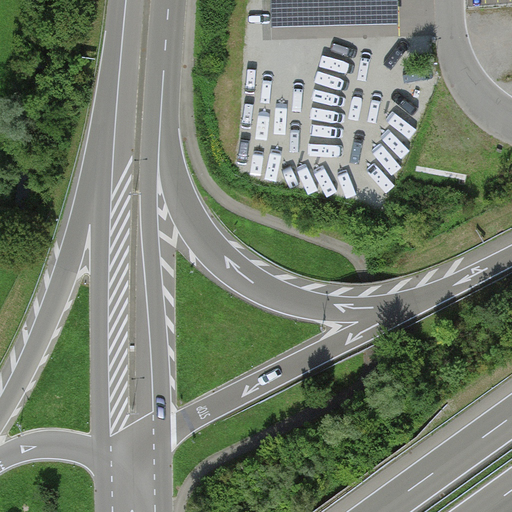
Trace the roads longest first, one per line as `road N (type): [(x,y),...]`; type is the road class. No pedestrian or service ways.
road 1 (motorway): [(403,308),(335,308),(245,275),(201,235),(159,141)]
road 2 (secondary): [(163,435),(152,220),(159,141)]
road 3 (secondary): [(97,171),(102,460)]
road 4 (motorway): [(403,308),(163,435)]
road 5 (motorway): [(97,171),(50,315),(0,413)]
road 6 (secondary): [(116,0),(97,171)]
road 7 (motorway): [(511,417),(380,511)]
road 8 (residential): [(448,0),(454,62),(473,94),(511,123)]
road 9 (secondary): [(159,141),(170,0)]
road 10 (motorway): [(511,252),(403,308)]
